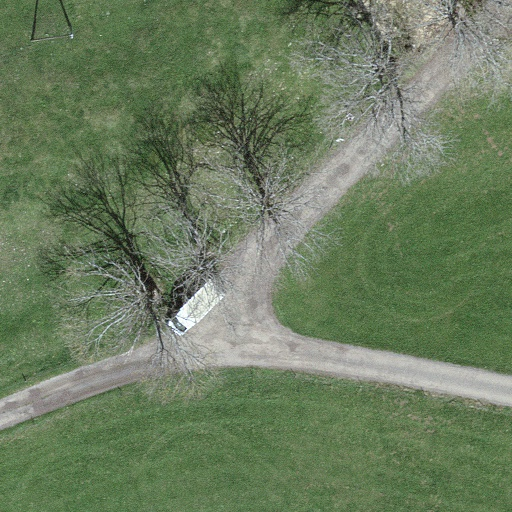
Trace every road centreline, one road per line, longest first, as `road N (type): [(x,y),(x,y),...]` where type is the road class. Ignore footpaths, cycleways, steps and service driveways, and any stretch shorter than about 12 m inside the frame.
road 1 (track): [(511,390),(223,339),(0,415)]
road 2 (track): [(223,339),(259,259),(301,205),(464,30)]
